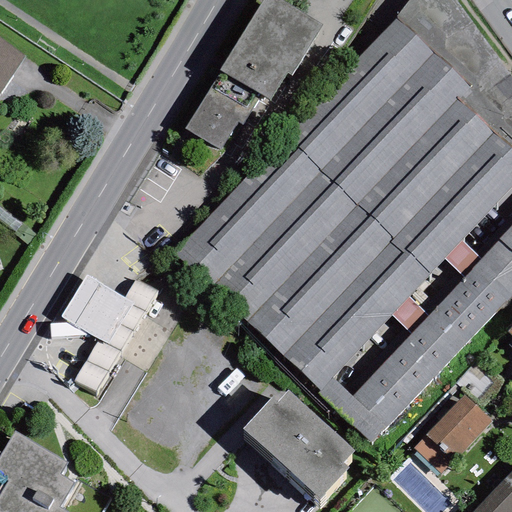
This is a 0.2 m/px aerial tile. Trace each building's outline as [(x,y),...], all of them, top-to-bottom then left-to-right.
[(242,125),(260,95),(270,101),(287,73),(291,75),(322,25),(281,0),(262,0),(219,70),(220,71),(202,101),(185,129),(219,150),(237,121),(242,125)] [(409,0),(396,17),(468,86),(457,98),(511,149),(511,79),(454,0),(409,0)] [(396,17),(172,252),(318,391),(331,377),(390,316),(408,297),(443,260),(461,242),(511,188),(511,149),(457,98),(468,86),(396,17)] [(0,92),(25,55),(0,38),(0,92)] [(511,224),(498,238),(511,251),(511,224)] [(386,427),(511,295),(511,251),(498,238),(480,259),(462,277),(428,315),(410,334),(352,397),(386,427)] [(462,277),(480,259),(461,242),(443,260),(462,277)] [(124,298),(86,275),(61,317),(89,334),(98,339),(108,345),(133,303),(124,298)] [(155,291),(135,280),(124,298),(133,303),(108,345),(98,339),(73,380),(95,393),(155,291)] [(410,334),(428,315),(408,297),(390,316),(410,334)] [(331,377),(318,391),(317,393),(370,443),(386,427),(352,397),(331,377)] [(271,397),(242,429),(319,500),(348,468),(342,463),(354,451),(288,390),(276,402),(271,397)] [(491,421),(464,395),(425,435),(453,461),(491,421)] [(14,432),(3,452),(0,450),(0,480),(2,482),(0,485),(0,511),(65,511),(58,508),(73,483),(59,475),(67,462),(14,432)] [(441,474),(453,461),(425,435),(413,448),(416,451),(441,474)] [(438,477),(441,474),(416,451),(413,454),(438,477)] [(511,511),(511,471),(472,511),(511,511)]
